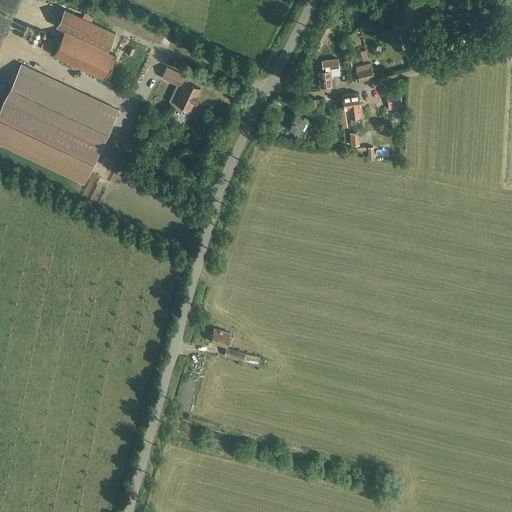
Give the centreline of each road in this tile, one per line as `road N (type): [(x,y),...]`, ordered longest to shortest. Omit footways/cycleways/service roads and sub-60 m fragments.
road 1 (unclassified): [(129,511),(192,263),(264,88)]
road 2 (unclassified): [(264,88),(349,87),(470,53)]
